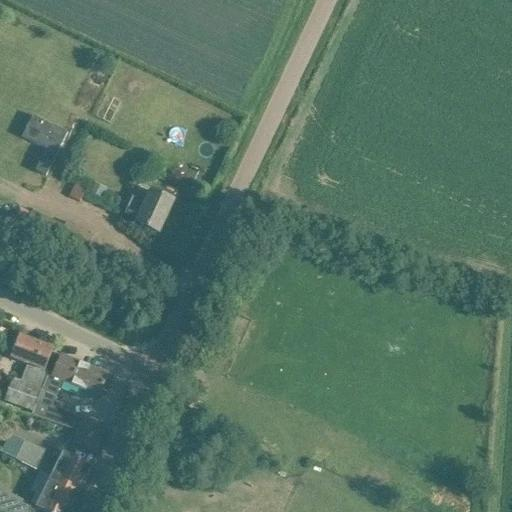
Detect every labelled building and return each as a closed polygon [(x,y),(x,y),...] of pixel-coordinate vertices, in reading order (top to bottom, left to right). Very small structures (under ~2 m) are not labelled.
[(89,188),(77,182),(69,197),(81,203),(89,188)] [(94,184),(89,194),(101,201),(107,191),(94,184)] [(174,202),(150,191),(144,204),(132,198),(124,215),(136,221),(135,223),(159,234),(174,202)] [(57,241),(84,255),(93,237),(66,223),(64,228),(32,212),(20,235),(52,251),(57,241)] [(40,390),(41,390),(48,373),(44,372),(53,350),(19,336),(10,359),(30,367),(23,385),(13,381),(4,403),(31,412),(40,390)] [(53,374),(48,373),(41,390),(30,416),(75,432),(70,445),(95,455),(105,429),(52,408),(62,382),(99,397),(108,375),(60,356),(53,374)] [(15,460),(51,477),(52,474),(69,482),(67,487),(79,493),(92,466),(63,452),(57,463),(46,458),(48,454),(24,442),(16,438),(7,455),(16,459),(15,460)] [(41,511),(70,511),(79,493),(67,487),(69,482),(52,474),(51,477),(51,478),(35,509),(39,511),(41,511)] [(0,511),(38,511),(39,511),(35,509),(0,490),(0,511)]
